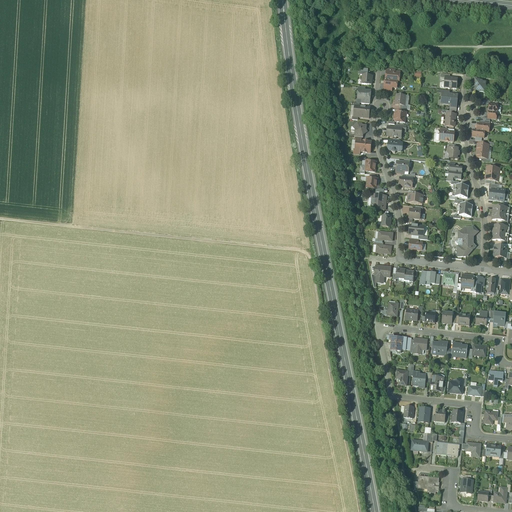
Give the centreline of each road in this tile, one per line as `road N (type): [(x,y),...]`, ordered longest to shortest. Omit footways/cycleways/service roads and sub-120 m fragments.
road 1 (track): [(361,511),(312,258),(0,221)]
road 2 (primary): [(281,0),(374,511)]
road 3 (residential): [(511,364),(498,363),(500,340),(374,325),(390,396),(476,405),(474,435),(511,439)]
road 4 (residential): [(481,268),(484,220),(466,156),(467,117)]
road 5 (residential): [(400,259),(378,111)]
